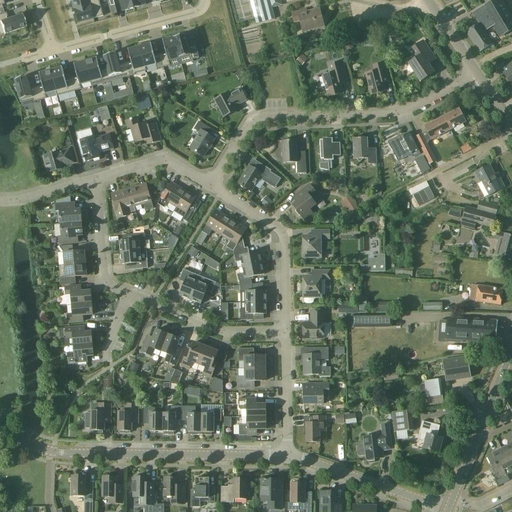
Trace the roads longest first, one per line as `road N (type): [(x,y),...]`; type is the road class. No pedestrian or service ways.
road 1 (residential): [(210,186),(254,120),(398,111),(476,73)]
road 2 (residential): [(287,456),(62,453),(0,426)]
road 3 (residential): [(286,331),(282,234),(210,186)]
road 4 (residential): [(447,510),(287,456)]
road 5 (residential): [(286,331),(222,331),(128,294)]
road 6 (residential): [(204,0),(193,13),(53,50)]
road 7 (tertiary): [(452,498),(511,351)]
road 8 (residential): [(128,294),(104,278),(94,179)]
road 9 (residential): [(210,186),(164,159),(94,179)]
road 10 (residential): [(287,456),(286,331)]
